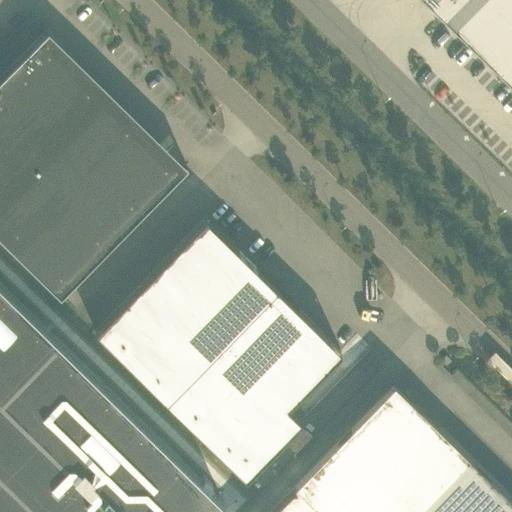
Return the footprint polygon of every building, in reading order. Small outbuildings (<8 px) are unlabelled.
[(511,0),(424,0),(427,2),(428,1),(432,5),(429,9),(437,17),(440,14),(444,18),(511,85),(511,0)] [(0,236),(60,295),(187,165),(47,29),(0,76),(0,236)] [(275,286),(205,217),(95,329),(165,398),(275,286)] [(0,283),(0,511),(210,511),(221,501),(0,283)] [(165,398),(245,477),(301,420),(286,405),(340,350),(275,286),(165,398)] [(511,511),(511,500),(393,384),(294,485),(321,511),(511,511)]
